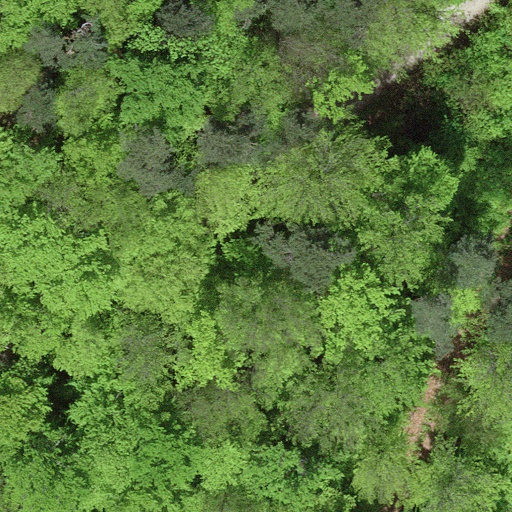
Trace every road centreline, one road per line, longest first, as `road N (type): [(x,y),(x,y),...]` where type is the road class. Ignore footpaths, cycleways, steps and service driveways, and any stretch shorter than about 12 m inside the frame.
road 1 (track): [(0,344),(474,0)]
road 2 (track): [(400,511),(511,242)]
